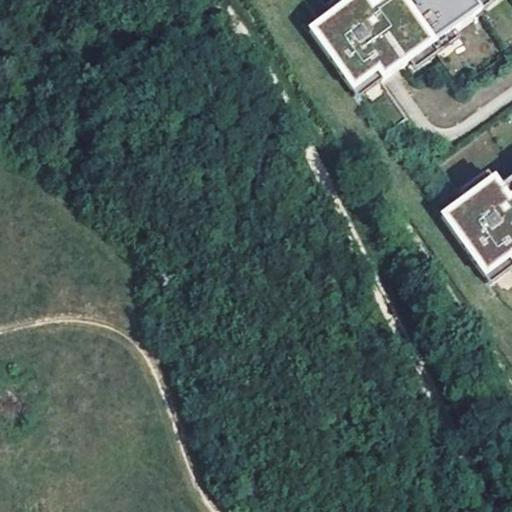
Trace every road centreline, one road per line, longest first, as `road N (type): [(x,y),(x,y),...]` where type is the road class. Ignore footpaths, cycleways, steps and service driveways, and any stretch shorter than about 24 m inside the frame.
road 1 (track): [(489,511),(279,100),(215,0)]
road 2 (unknown): [(0,333),(85,321),(128,339),(159,381),(213,511)]
